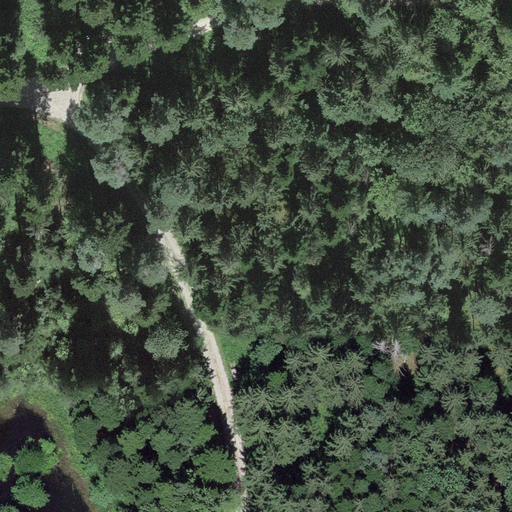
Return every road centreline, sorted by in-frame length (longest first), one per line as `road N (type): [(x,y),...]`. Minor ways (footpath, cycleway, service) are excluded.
road 1 (track): [(0,97),(275,6),(511,7)]
road 2 (track): [(238,511),(224,402),(162,231),(48,84)]
